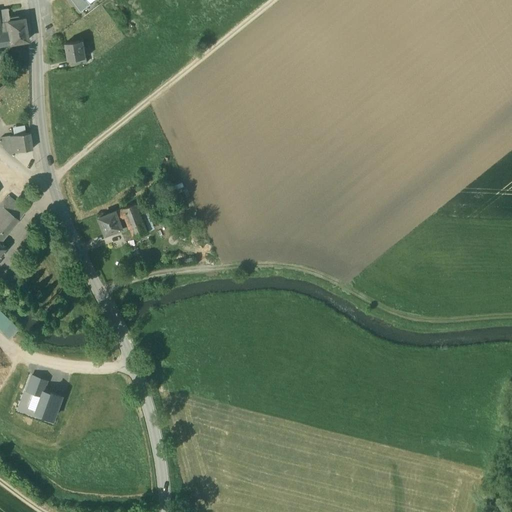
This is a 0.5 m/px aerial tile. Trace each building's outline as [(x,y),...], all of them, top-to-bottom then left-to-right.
[(71,0),(81,12),(91,4),(87,0),(71,0)] [(0,10),(0,23),(7,22),(10,22),(9,18),(8,9),(0,10)] [(2,36),(0,36),(0,45),(28,41),(24,19),(19,20),(18,16),(9,18),(10,22),(7,22),(9,35),(2,36)] [(7,22),(0,23),(0,26),(2,36),(9,35),(7,22)] [(83,41),(65,44),(68,61),(76,60),(77,64),(86,63),(85,58),(86,58),(83,41)] [(29,132),(15,135),(18,151),(32,149),(29,132)] [(9,135),(1,137),(0,137),(0,143),(10,154),(10,153),(13,152),(12,152),(9,136),(9,135)] [(15,135),(9,136),(12,152),(13,152),(18,151),(15,135)] [(175,192),(178,200),(184,197),(181,189),(175,192)] [(24,211),(7,196),(0,203),(0,204),(17,219),(24,211)] [(136,203),(124,208),(127,215),(135,236),(147,232),(136,203)] [(17,219),(0,204),(0,232),(4,236),(18,220),(17,219)] [(124,208),(99,218),(105,234),(122,228),(119,218),(127,215),(124,208)] [(180,243),(175,235),(166,240),(171,248),(180,243)] [(138,247),(131,249),(136,263),(143,260),(138,247)] [(0,329),(9,339),(20,328),(0,307),(0,329)] [(25,390),(40,395),(42,390),(46,380),(31,375),(25,390)] [(49,392),(42,390),(40,395),(34,411),(41,414),(41,415),(52,419),(61,395),(49,391),(49,392)]
